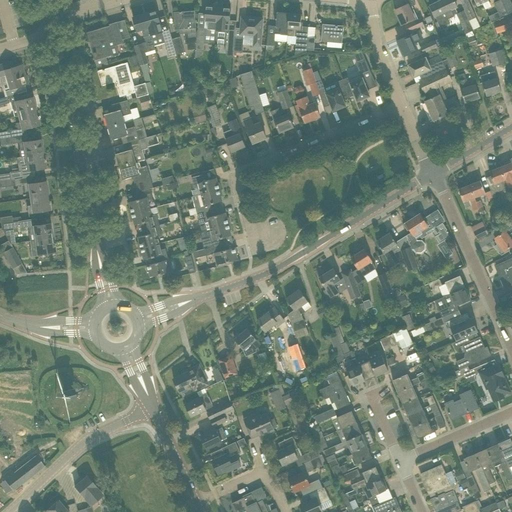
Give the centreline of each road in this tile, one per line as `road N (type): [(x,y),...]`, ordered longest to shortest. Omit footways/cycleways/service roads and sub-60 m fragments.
road 1 (residential): [(188,300),(268,271),(432,174)]
road 2 (residential): [(256,240),(240,185),(246,173),(403,109)]
road 3 (tertiary): [(98,254),(50,34)]
road 4 (residential): [(511,348),(432,174)]
road 5 (unclassified): [(7,511),(80,444),(153,405)]
road 6 (residential): [(401,461),(511,411)]
